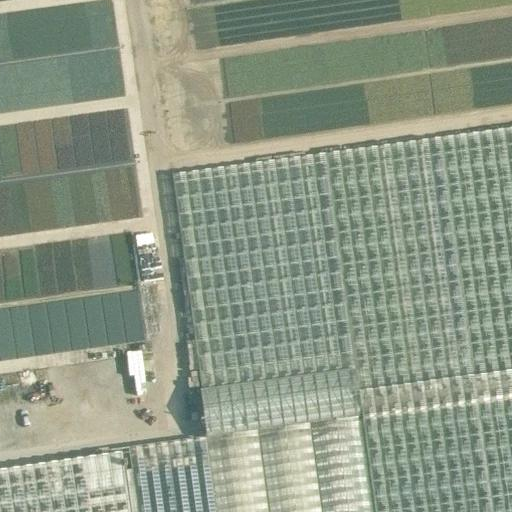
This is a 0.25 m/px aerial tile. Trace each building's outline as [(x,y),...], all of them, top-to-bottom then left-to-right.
[(511,511),(511,130),(440,140),(491,511),(511,511)] [(491,511),(440,140),(325,156),(361,419),(373,511),(491,511)] [(325,156),(172,177),(201,393),(200,393),(206,441),(310,426),(361,419),(325,156)] [(373,511),(361,419),(310,426),(321,511),(373,511)] [(206,441),(205,441),(128,452),(131,473),(123,474),(128,511),(321,511),(310,426),(206,441)] [(120,454),(68,462),(75,511),(128,511),(123,474),(123,471),(126,470),(125,465),(122,465),(120,454)] [(75,511),(68,462),(59,463),(59,464),(64,499),(66,511),(75,511)] [(59,464),(0,472),(0,509),(64,499),(59,464)] [(66,511),(64,499),(0,509),(0,511),(66,511)]
